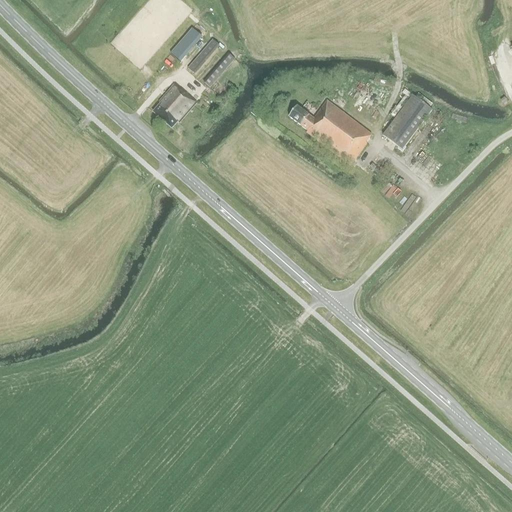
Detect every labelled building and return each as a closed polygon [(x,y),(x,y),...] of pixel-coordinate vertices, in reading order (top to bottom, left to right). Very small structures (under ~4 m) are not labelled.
[(192,30),(170,54),(181,63),(202,38),(192,30)] [(213,41),(188,69),(193,74),(218,45),(213,41)] [(223,61),(228,54),(218,46),(195,75),(205,83),(222,60),(223,61)] [(230,56),(205,84),(210,89),(235,60),(230,56)] [(179,124),(197,103),(182,90),(181,91),(174,86),(159,103),(161,104),(153,113),(172,129),(178,122),(179,124)] [(223,94),(217,102),(222,106),(228,99),(223,94)] [(418,94),(415,98),(413,97),(411,100),(406,96),(391,116),(396,120),(383,136),(402,151),(432,111),(429,109),(433,104),(418,94)] [(366,143),(372,135),(327,101),(314,119),(297,107),(289,117),(308,132),(307,133),(351,167),(367,144),(366,143)] [(456,131),(468,135),(469,132),(475,133),(478,123),(460,117),(456,131)] [(462,160),(467,155),(457,146),(452,151),(462,160)]
